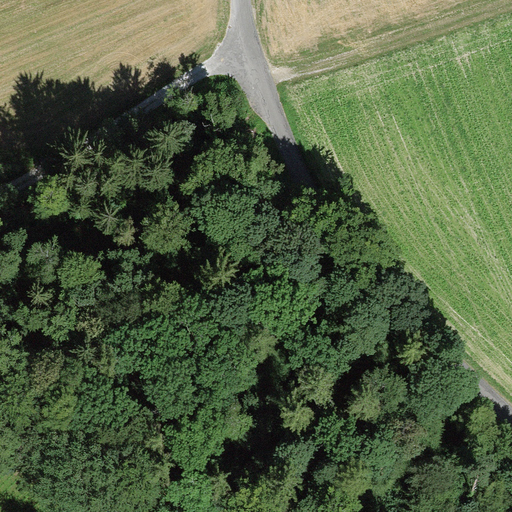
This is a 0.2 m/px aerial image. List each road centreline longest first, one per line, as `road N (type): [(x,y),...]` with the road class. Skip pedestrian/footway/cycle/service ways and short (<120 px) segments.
road 1 (residential): [(236,0),(237,46),(298,186),(389,307),(511,426)]
road 2 (track): [(0,196),(237,46)]
road 3 (track): [(255,88),(511,1)]
